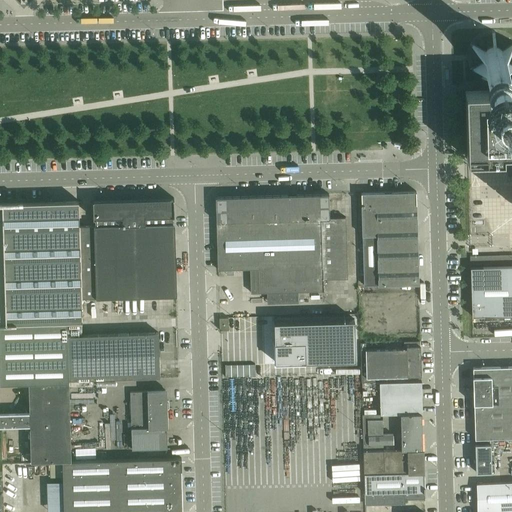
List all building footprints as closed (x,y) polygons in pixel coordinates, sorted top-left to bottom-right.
[(489,77),(492,77),(492,90),(498,90),(498,77),(500,76),(502,76),(505,74),(507,73),(509,71),(510,70),(511,68),(511,67),(511,46),(510,44),(509,42),(507,41),(505,39),(502,38),(500,37),(498,37),(495,37),(493,37),(490,37),(488,38),(485,39),(483,40),(481,41),(479,43),(478,45),(476,47),(475,49),(475,52),(474,54),(474,56),(474,59),(474,61),(475,64),(476,66),(477,68),(479,70),(481,72),(483,74),(485,75),(487,76),(489,77)] [(511,89),(498,90),(492,90),(465,91),(467,159),(504,157),(503,151),(511,150),(511,89)] [(416,191),(361,193),(361,205),(362,205),(363,235),(377,235),(379,285),(419,284),(416,204),(417,204),(416,191)] [(329,194),(216,197),(218,270),(274,268),(275,303),(298,302),(298,291),(324,290),(323,279),(348,278),(346,217),(330,218),(329,205),(329,201),(329,194)] [(174,198),(94,200),(93,200),(93,218),(95,218),(95,226),(79,226),(81,297),(81,298),(176,295),(174,224),(173,224),(173,216),(175,216),(174,198)] [(81,297),(79,226),(79,201),(0,203),(0,382),(0,383),(0,371),(0,323),(67,321),(82,320),(81,298),(81,297)] [(511,265),(471,266),(472,315),(511,314),(511,265)] [(228,318),(219,318),(220,330),(229,330),(228,318)] [(354,319),(274,322),(275,362),(355,360),(354,319)] [(160,379),(159,336),(159,333),(68,336),(67,321),(0,323),(0,371),(0,383),(0,384),(29,383),(69,382),(160,379)] [(402,349),(361,350),(361,363),(362,383),(380,382),(421,381),(420,341),(404,342),(404,348),(402,348),(402,349)] [(511,366),(473,368),(475,439),(476,439),(490,438),(511,437),(511,366)] [(422,381),(421,381),(380,382),(381,414),(383,414),(401,414),(422,413),(423,413),(422,381)] [(71,461),(69,382),(29,383),(30,412),(0,412),(0,427),(1,427),(30,426),(31,462),(63,461),(71,461)] [(132,449),(167,448),(167,428),(168,428),(168,409),(169,409),(169,401),(167,401),(167,390),(147,391),(130,392),(132,449)] [(422,413),(401,414),(401,422),(401,434),(401,441),(402,450),(423,449),(422,440),(422,413)] [(363,415),(364,451),(384,450),(383,443),(393,443),(393,434),(383,435),(383,414),(381,414),(363,415)] [(490,438),(476,439),(476,444),(475,444),(476,472),(494,471),(494,462),(491,462),(490,438)] [(424,468),(424,449),(423,449),(402,450),(384,450),(364,451),(365,481),(365,494),(425,492),(424,472),(424,468)] [(181,458),(168,458),(71,461),(63,461),(64,511),(132,511),(183,510),(182,470),(181,458)] [(20,465),(4,465),(5,505),(21,505),(20,465)] [(63,481),(47,481),(48,511),(64,510),(63,481)] [(511,511),(511,482),(477,484),(477,511),(511,511)]
